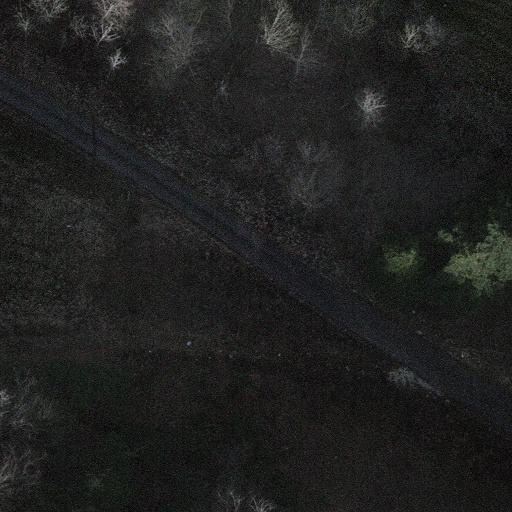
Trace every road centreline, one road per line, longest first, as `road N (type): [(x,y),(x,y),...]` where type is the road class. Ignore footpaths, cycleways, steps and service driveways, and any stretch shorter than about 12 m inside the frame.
road 1 (unclassified): [(0,82),(511,414)]
road 2 (track): [(456,383),(217,351),(0,339)]
